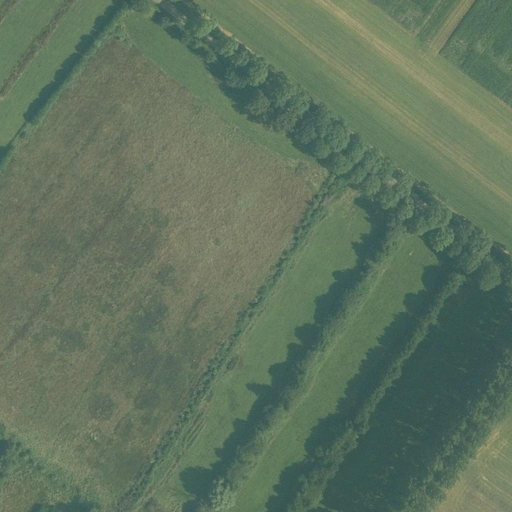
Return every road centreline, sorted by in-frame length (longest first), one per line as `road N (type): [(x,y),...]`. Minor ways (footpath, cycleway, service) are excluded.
road 1 (unclassified): [(511,273),(160,0)]
road 2 (track): [(392,511),(511,340)]
